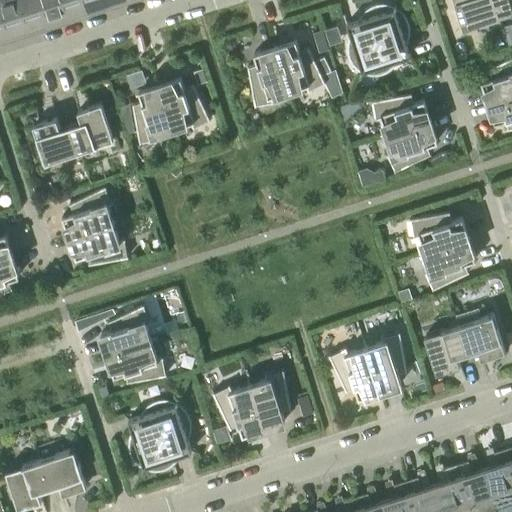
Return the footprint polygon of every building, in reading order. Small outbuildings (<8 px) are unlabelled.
[(20,0),(0,0),(0,2),(10,33),(29,27),(20,0)] [(42,0),(20,0),(29,27),(49,21),(42,0)] [(63,0),(42,0),(49,21),(68,14),(63,0)] [(85,0),(63,0),(68,14),(88,8),(85,0)] [(498,13),(493,0),(455,0),(464,24),(498,13)] [(511,0),(493,0),(498,13),(511,8),(511,0)] [(0,2),(0,36),(10,33),(0,2)] [(360,71),(360,72),(396,2),(395,2),(394,4),(387,2),(379,2),(372,4),(365,9),(367,14),(346,21),(353,41),(348,43),(348,51),(350,58),(355,64),(361,69),(360,71)] [(396,2),(360,72),(361,72),(362,69),(370,72),(377,72),(385,70),(391,65),(389,60),(410,53),(403,33),(409,31),(408,23),(406,16),(401,10),(395,5),(397,2),(396,2)] [(337,22),(328,26),(333,41),(343,37),(337,22)] [(322,28),(312,32),(318,51),(328,48),(322,28)] [(295,37),(274,44),(289,87),(306,82),(308,88),(325,80),(322,74),(332,69),(325,54),(315,59),(308,44),(307,44),(307,45),(299,48),(295,37)] [(289,87),(274,44),(254,50),(257,61),(249,64),(249,63),(247,63),(255,103),(273,99),(272,93),(289,87)] [(481,78),(488,99),(511,91),(511,54),(488,66),(488,67),(489,67),(492,75),(481,78)] [(469,61),(472,71),(485,67),(482,57),(469,61)] [(133,86),(147,82),(142,67),(128,71),(133,86)] [(194,70),(198,83),(207,80),(203,67),(194,70)] [(180,74),(159,81),(173,124),(190,119),(193,125),(210,117),(193,81),(192,81),(192,82),(184,85),(180,74)] [(173,124),(159,81),(138,87),(142,98),(134,101),(134,100),(132,100),(139,140),(158,136),(156,130),(173,124)] [(381,115),(387,132),(431,118),(424,97),(413,100),(410,92),(411,92),(411,90),(372,98),(375,116),(381,115)] [(511,91),(488,99),(494,120),(505,117),(508,125),(507,125),(507,126),(511,125),(511,91)] [(82,121),(72,125),(79,148),(113,137),(101,99),(78,107),(82,121)] [(130,111),(128,102),(120,105),(123,114),(130,111)] [(79,148),(72,125),(61,128),(56,114),(33,121),(45,159),(79,148)] [(431,118),(387,132),(392,149),(386,151),(394,168),(430,151),(430,150),(429,150),(427,142),(437,138),(431,118)] [(364,179),(387,175),(384,163),(362,167),(364,179)] [(62,213),(69,234),(113,220),(107,203),(113,200),(105,183),(69,200),(70,202),(70,201),(73,209),(62,213)] [(56,194),(59,202),(70,197),(68,190),(56,194)] [(419,233),(425,250),(468,236),(462,215),(451,218),(449,210),(449,208),(410,216),(413,234),(419,233)] [(113,220),(69,234),(76,255),(86,251),(89,259),(88,260),(88,261),(128,254),(124,236),(118,237),(113,220)] [(0,255),(12,252),(5,231),(0,232),(0,255)] [(468,236),(425,250),(430,267),(424,269),(432,286),(468,269),(468,268),(467,268),(465,260),(475,257),(468,236)] [(12,252),(0,255),(0,291),(12,286),(11,284),(11,285),(8,277),(19,273),(12,252)] [(398,289),(401,300),(412,296),(408,286),(398,289)] [(100,331),(107,352),(151,338),(145,321),(151,318),(143,301),(107,318),(108,320),(108,319),(111,327),(100,331)] [(87,315),(90,323),(115,311),(113,306),(87,315)] [(492,310),(458,321),(466,345),(476,341),(481,356),(505,348),(492,310)] [(466,345),(458,321),(424,332),(436,370),(460,362),(455,348),(466,345)] [(382,339),(365,344),(379,388),(400,381),(397,371),(405,368),(405,369),(406,369),(399,329),(381,333),(382,339)] [(151,338),(107,352),(114,373),(124,369),(127,377),(126,378),(127,379),(166,372),(162,354),(156,355),(151,338)] [(379,388),(365,344),(348,350),(345,344),(329,352),(346,388),(347,387),(355,384),(358,395),(379,388)] [(420,359),(411,362),(415,372),(423,370),(420,359)] [(266,376),(249,382),(263,425),(284,419),(280,408),(289,405),(289,406),(290,406),(283,367),(265,370),(266,376)] [(442,379),(431,384),(433,391),(445,387),(442,379)] [(263,425),(249,382),(232,387),(229,381),(212,389),(230,425),(231,425),(230,424),(239,422),(242,432),(263,425)] [(106,384),(97,387),(101,398),(109,395),(106,384)] [(313,411),(307,392),(297,396),(303,414),(313,411)] [(141,467),(177,397),(175,400),(168,398),(160,397),(153,400),(146,404),(148,410),(128,416),(134,436),(129,438),(129,446),(131,453),(136,460),(142,464),(141,467)] [(177,397),(141,467),(142,467),(143,465),(151,467),(158,467),(166,465),(172,461),(171,455),(191,449),(184,428),(190,426),(190,419),(187,411),(183,405),(176,400),(178,398),(177,397)] [(211,428),(216,442),(230,437),(226,423),(211,428)] [(74,445),(40,456),(47,479),(58,476),(62,490),(86,483),(74,445)] [(491,463),(485,465),(497,503),(511,497),(511,463),(506,445),(493,449),(494,450),(489,451),(491,463)] [(91,473),(103,470),(98,456),(97,451),(85,455),(91,473)] [(47,479),(40,456),(5,467),(17,505),(41,497),(36,483),(47,479)] [(468,457),(456,461),(472,511),(497,503),(485,465),(478,467),(473,456),(468,458),(468,457)] [(441,479),(434,481),(444,511),(467,511),(472,511),(456,461),(443,465),(444,466),(439,468),(441,479)] [(131,487),(139,472),(127,472),(131,487)] [(418,473),(405,477),(416,511),(444,511),(434,481),(428,483),(423,472),(418,474),(418,473)] [(391,495),(384,497),(388,511),(416,511),(405,477),(393,481),(393,482),(388,484),(391,495)] [(367,489),(355,493),(361,511),(388,511),(384,497),(377,499),(373,489),(368,490),(367,489)] [(340,511),(336,511),(361,511),(355,493),(343,497),(343,498),(338,500),(340,511)]
